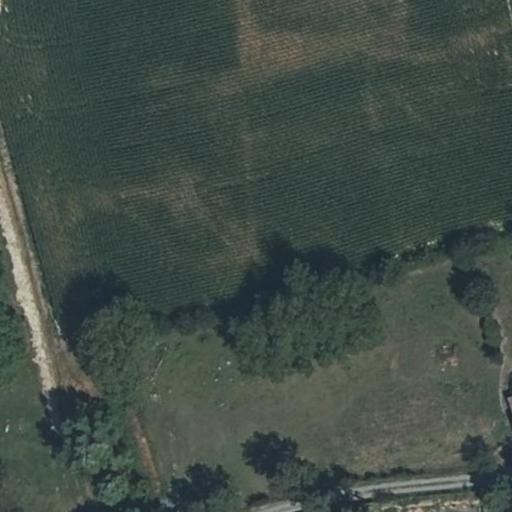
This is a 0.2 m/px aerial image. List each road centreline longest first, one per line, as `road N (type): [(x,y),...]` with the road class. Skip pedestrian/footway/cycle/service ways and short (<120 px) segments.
road 1 (track): [(0,85),(80,383)]
road 2 (track): [(279,511),(511,480)]
